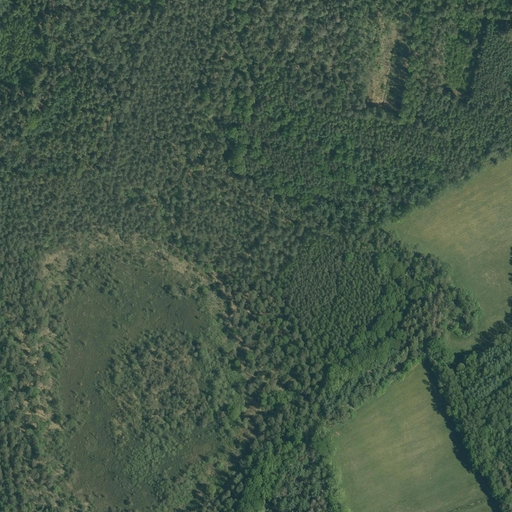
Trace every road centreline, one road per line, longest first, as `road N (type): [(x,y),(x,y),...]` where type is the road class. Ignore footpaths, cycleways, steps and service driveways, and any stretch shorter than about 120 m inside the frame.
road 1 (track): [(176,0),(129,3),(107,15),(0,148)]
road 2 (track): [(440,381),(458,379),(511,503)]
